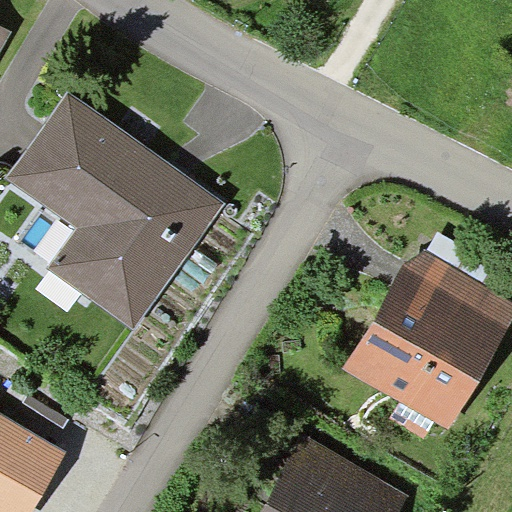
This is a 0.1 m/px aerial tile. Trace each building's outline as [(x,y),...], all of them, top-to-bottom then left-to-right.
[(511,0),(504,0),(478,32),(511,59),(511,0)] [(208,206),(65,103),(12,176),(110,246),(81,286),(127,319),(208,206)] [(493,319),(420,275),(405,301),(396,296),(355,365),(401,392),(392,408),(425,428),(434,412),(437,413),(493,319)] [(23,511),(60,450),(0,414),(0,511),(23,511)] [(377,511),(385,500),(303,452),(267,511),(377,511)]
